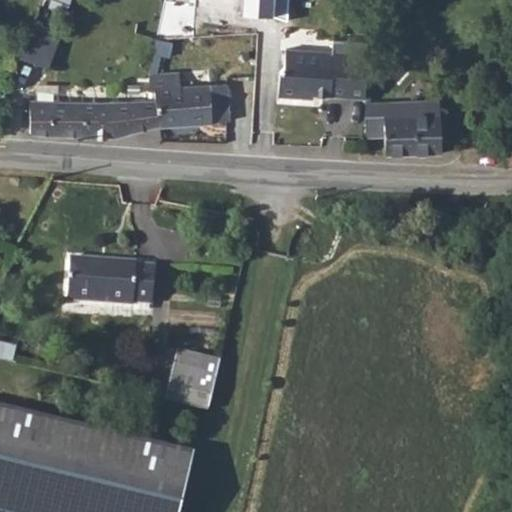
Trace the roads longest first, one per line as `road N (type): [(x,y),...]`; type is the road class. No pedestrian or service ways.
road 1 (secondary): [(0,151),(413,180),(511,179)]
road 2 (track): [(282,172),(217,511)]
road 3 (track): [(511,252),(495,306),(511,379)]
